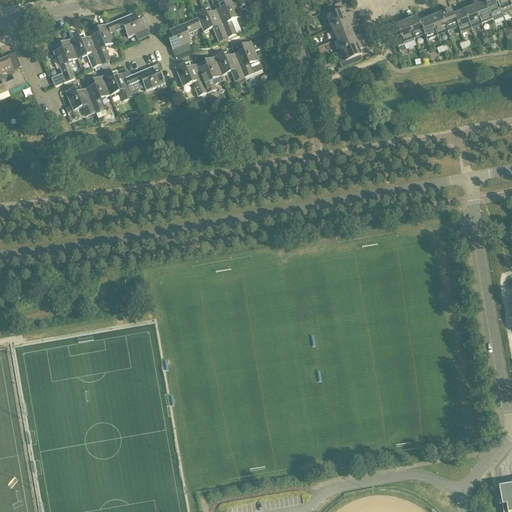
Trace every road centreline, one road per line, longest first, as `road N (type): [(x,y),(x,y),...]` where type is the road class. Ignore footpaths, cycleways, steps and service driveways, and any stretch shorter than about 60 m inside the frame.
road 1 (residential): [(0,255),(467,178)]
road 2 (unclassified): [(511,417),(467,178)]
road 3 (unclassified): [(318,496),(412,474),(463,491)]
